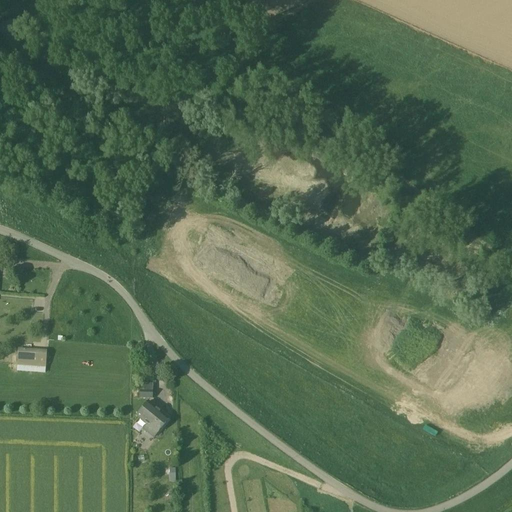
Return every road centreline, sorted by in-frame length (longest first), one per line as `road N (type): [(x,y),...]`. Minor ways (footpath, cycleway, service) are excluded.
road 1 (unclassified): [(0,230),(113,283),(180,364),(349,493)]
road 2 (unclassified): [(349,493),(239,455),(227,468),(234,511)]
